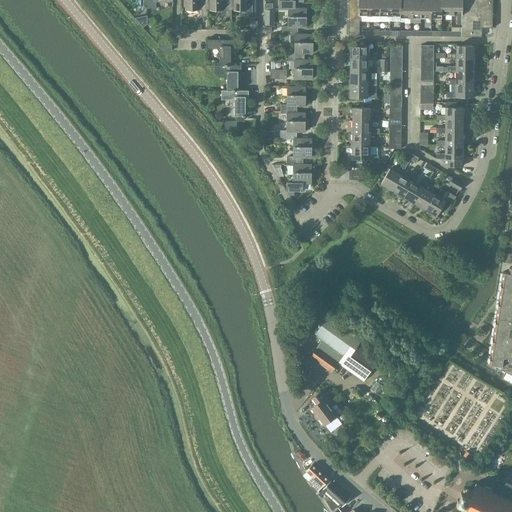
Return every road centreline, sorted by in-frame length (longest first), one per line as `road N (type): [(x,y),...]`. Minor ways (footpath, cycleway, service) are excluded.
road 1 (tertiary): [(381,511),(291,422),(259,270),(232,211),(65,0)]
road 2 (tertiary): [(276,511),(249,465),(185,296),(107,177),(0,45)]
road 3 (residential): [(474,187),(441,234),(347,188),(310,218),(296,216),(261,150),(261,0)]
road 4 (residential): [(474,187),(489,144),(506,0)]
